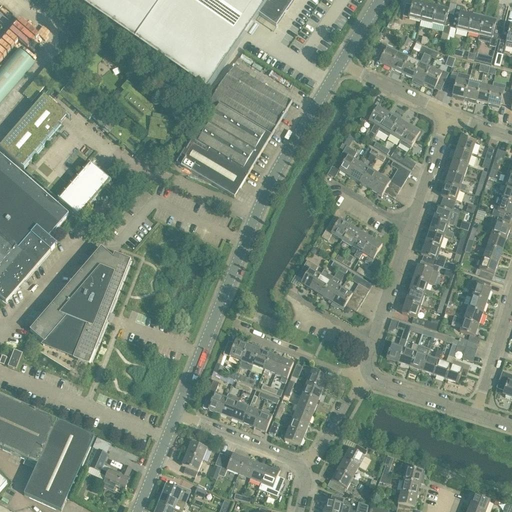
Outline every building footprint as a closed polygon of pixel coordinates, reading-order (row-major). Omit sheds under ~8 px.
[(54,0),(203,98),(255,18),(270,29),(289,0),(54,0)] [(422,22),(426,5),(414,2),(413,6),(407,5),(404,16),(403,16),(402,20),(404,21),(405,17),(410,18),(410,19),(422,22)] [(432,24),(434,25),(438,8),(426,5),(422,22),(432,24)] [(432,24),(431,30),(442,32),(442,34),(440,43),(446,45),(450,29),(451,29),(454,16),(448,15),(449,11),(438,8),(434,25),(432,24)] [(460,18),(454,16),(451,29),(457,31),(469,34),(473,17),(461,14),(460,18)] [(474,14),(473,17),(469,34),(479,36),(481,36),(485,20),(480,19),(481,16),(474,14)] [(496,23),(492,22),(493,19),(486,17),(485,20),(481,36),(479,36),(478,41),(490,44),(489,46),(496,48),(498,40),(501,28),(495,26),(496,23)] [(504,29),(495,66),(497,67),(500,58),(503,59),(505,48),(511,49),(511,24),(510,30),(504,29)] [(424,55),(427,49),(416,44),(413,50),(424,55)] [(392,69),(399,54),(388,49),(388,50),(382,47),(376,58),(382,61),(380,64),(392,69)] [(0,68),(0,102),(34,62),(18,48),(0,68)] [(413,79),(417,81),(416,84),(422,87),(430,69),(425,67),(430,57),(428,57),(431,51),(427,49),(424,55),(420,64),(413,79)] [(402,74),(409,59),(399,54),(392,69),(402,74)] [(475,55),(474,61),(483,63),(485,56),(475,54),(475,55)] [(491,65),(493,58),(485,56),(483,63),(491,65)] [(449,58),(446,66),(452,68),(455,60),(449,58)] [(409,59),(402,74),(413,79),(420,64),(409,59)] [(50,63),(23,94),(32,102),(59,71),(50,63)] [(235,199),(292,103),(235,69),(222,84),(206,110),(204,120),(204,121),(193,140),(191,139),(176,164),(235,199)] [(448,74),(443,72),(441,74),(430,69),(423,84),(435,90),(436,86),(442,89),(448,74)] [(451,79),(448,91),(454,92),(453,96),(458,97),(457,100),(464,101),(465,99),(469,83),(470,77),(458,74),(457,80),(451,79)] [(134,155),(143,145),(63,76),(52,88),(89,120),(91,118),(134,155)] [(481,86),(477,102),(489,105),(492,89),(487,88),(488,84),(482,82),(481,86)] [(118,103),(140,121),(138,124),(149,134),(148,138),(165,141),(167,132),(173,133),(175,123),(169,122),(169,119),(154,116),(149,112),(153,107),(131,88),(132,87),(128,83),(122,89),(125,92),(121,96),(122,98),(118,103)] [(469,83),(465,99),(469,100),(468,103),(475,105),(476,102),(477,102),(481,86),(469,83)] [(489,105),(492,106),(492,108),(499,110),(500,108),(501,104),(507,106),(510,94),(509,94),(504,93),(504,92),(506,86),(493,83),(492,89),(489,105)] [(45,97),(0,148),(24,170),(55,134),(62,127),(60,125),(67,117),(45,97)] [(372,108),(365,119),(375,125),(366,140),(371,143),(378,132),(379,133),(390,115),(379,108),(377,111),(372,108)] [(401,121),(390,115),(379,133),(388,138),(390,134),(392,136),(401,121)] [(411,127),(401,121),(392,136),(402,142),(411,127)] [(402,142),(403,142),(401,145),(412,151),(418,141),(419,142),(425,133),(416,128),(415,129),(411,127),(402,142)] [(461,138),(457,150),(472,155),(476,143),(461,138)] [(382,152),(384,148),(376,143),(374,147),(382,152)] [(347,148),(335,169),(351,178),(360,164),(353,160),(357,153),(347,148)] [(485,160),(491,161),(495,150),(489,148),(485,160)] [(378,159),(380,155),(372,150),(370,154),(378,159)] [(457,150),(453,162),(468,167),(472,155),(457,150)] [(391,158),(412,171),(416,165),(405,159),(404,160),(393,154),(391,158)] [(0,280),(0,297),(6,303),(56,245),(48,238),(68,214),(0,155),(0,280)] [(491,170),(497,172),(501,160),(495,158),(491,170)] [(491,161),(485,160),(482,168),(488,170),(491,161)] [(49,174),(57,182),(69,170),(60,162),(49,174)] [(453,162),(449,174),(464,179),(468,167),(453,162)] [(106,183),(109,180),(89,163),(58,200),(79,218),(108,185),(106,183)] [(381,163),(378,172),(387,175),(390,166),(381,163)] [(399,171),(399,173),(409,179),(413,174),(395,163),(392,167),(399,171)] [(351,178),(362,185),(371,170),(360,164),(351,178)] [(362,185),(372,191),(381,177),(371,170),(362,185)] [(497,172),(491,170),(489,178),(494,180),(497,172)] [(479,184),(483,185),(487,173),(483,172),(479,184)] [(399,173),(395,178),(406,185),(409,179),(399,173)] [(449,174),(445,186),(460,191),(465,192),(467,187),(462,185),(464,179),(449,174)] [(385,194),(389,189),(392,183),(381,177),(372,191),(383,198),(385,194)] [(395,178),(392,183),(403,190),(406,185),(395,178)] [(488,195),(492,183),(488,182),(483,194),(488,195)] [(400,195),(403,190),(392,183),(389,189),(400,195)] [(483,185),(479,184),(476,193),(475,196),(480,197),(483,185)] [(442,194),(441,198),(443,199),(442,204),(455,208),(456,203),(460,191),(445,186),(442,194)] [(511,203),(511,190),(506,188),(501,187),(499,191),(504,193),(502,200),(511,203)] [(396,201),(400,195),(389,189),(385,194),(396,201)] [(492,216),(498,218),(511,223),(511,218),(511,203),(502,200),(495,198),(493,202),(500,205),(498,212),(494,210),(492,216)] [(438,208),(434,221),(449,226),(453,227),(457,216),(453,214),(455,208),(442,204),(440,209),(438,208)] [(328,242),(332,235),(333,235),(332,236),(343,242),(352,227),(335,218),(323,239),(328,242)] [(509,228),(511,223),(498,218),(496,224),(492,236),(507,241),(511,229),(509,228)] [(434,221),(430,233),(445,238),(452,240),(454,234),(449,233),(448,230),(449,226),(434,221)] [(343,242),(353,248),(362,234),(352,227),(343,242)] [(460,243),(464,244),(468,232),(463,231),(460,243)] [(430,233),(426,245),(441,250),(445,238),(430,233)] [(373,240),(362,234),(353,248),(358,251),(354,257),(359,260),(363,254),(364,255),(373,240)] [(492,236),(488,247),(503,253),(507,241),(492,236)] [(384,247),(373,240),(364,255),(369,257),(365,264),(370,267),(374,260),(375,261),(384,247)] [(464,244),(460,243),(456,255),(460,256),(464,244)] [(424,257),(422,263),(434,267),(434,266),(443,269),(454,273),(456,268),(445,263),(447,259),(439,256),(441,250),(426,245),(422,256),(424,257)] [(488,247),(484,259),(499,265),(503,253),(488,247)] [(111,315),(128,272),(132,262),(116,256),(114,260),(102,250),(31,332),(45,344),(43,346),(44,346),(48,342),(90,359),(89,360),(92,361),(93,359),(92,359),(97,347),(98,347),(108,321),(105,320),(108,313),(111,315)] [(343,265),(346,261),(338,256),(335,260),(343,265)] [(477,270),(475,275),(480,277),(492,282),(493,276),(495,276),(499,265),(484,259),(479,271),(477,270)] [(304,281),(302,285),(312,291),(325,271),(324,271),(321,277),(315,273),(318,268),(308,262),(298,278),(304,281)] [(331,267),(339,271),(341,267),(334,263),(331,267)] [(417,272),(414,279),(430,284),(434,286),(438,274),(437,274),(439,268),(434,267),(422,263),(420,268),(418,267),(417,272)] [(375,284),(379,278),(368,272),(367,273),(360,269),(358,273),(375,284)] [(325,271),(312,291),(323,298),(332,283),(334,279),(328,275),(329,274),(327,272),(325,271)] [(360,286),(370,292),(374,287),(356,276),(353,280),(361,284),(360,286)] [(469,289),(476,291),(473,298),(488,303),(492,291),(490,290),(492,285),(473,278),(469,289)] [(332,283),(323,298),(333,304),(334,304),(342,290),(336,286),(339,282),(334,279),(332,283)] [(410,291),(426,296),(432,298),(433,293),(427,291),(430,284),(414,279),(410,291)] [(367,298),(370,292),(360,286),(356,291),(367,298)] [(440,301),(445,303),(449,291),(444,289),(440,301)] [(353,296),(342,290),(334,304),(333,304),(332,307),(338,310),(340,310),(341,308),(344,311),(347,307),(350,302),(353,296)] [(364,303),(367,298),(356,291),(353,296),(364,303)] [(410,291),(406,303),(422,308),(426,296),(410,291)] [(449,303),(453,304),(457,292),(452,291),(449,303)] [(361,308),(364,303),(353,296),(350,302),(361,308)] [(473,298),(469,310),(484,315),(488,303),(473,298)] [(445,303),(440,301),(437,313),(441,315),(445,303)] [(357,314),(361,308),(350,302),(347,307),(357,314)] [(414,319),(412,325),(435,332),(438,326),(418,319),(422,308),(406,303),(402,315),(414,319)] [(449,303),(445,315),(450,316),(454,317),(455,314),(454,312),(451,311),(453,304),(449,303)] [(469,310),(465,321),(480,326),(484,315),(469,310)] [(482,340),(476,338),(480,326),(465,321),(455,318),(453,323),(463,327),(461,333),(472,337),(470,342),(469,343),(480,347),(482,340)] [(399,364),(405,350),(404,350),(407,341),(410,332),(411,332),(412,327),(399,323),(397,329),(404,331),(402,340),(402,339),(399,348),(392,345),(387,360),(399,364)] [(412,327),(411,332),(423,336),(425,331),(412,327)] [(425,331),(423,336),(434,339),(436,335),(425,331)] [(436,335),(434,339),(446,343),(448,338),(436,335)] [(448,338),(446,343),(458,347),(458,346),(459,346),(460,343),(459,343),(459,342),(448,338)] [(224,356),(241,363),(248,347),(236,342),(235,346),(228,344),(224,356)] [(478,351),(480,347),(469,343),(469,346),(468,348),(478,351)] [(399,364),(411,369),(417,354),(416,354),(419,347),(413,345),(411,352),(405,350),(399,364)] [(241,363),(253,367),(259,351),(260,349),(253,346),(252,349),(248,347),(241,363)] [(476,356),(478,351),(468,348),(468,349),(466,353),(476,356)] [(411,369),(423,373),(428,358),(430,350),(425,349),(422,356),(417,354),(411,369)] [(21,360),(23,354),(15,351),(8,367),(17,370),(21,360)] [(253,367),(264,372),(270,356),(259,351),(253,367)] [(423,373),(435,377),(440,362),(443,354),(437,352),(434,360),(428,358),(423,373)] [(476,356),(466,353),(464,359),(474,363),(476,356)] [(264,372),(276,376),(282,361),(270,356),(264,372)] [(435,377),(446,381),(453,361),(454,359),(449,357),(446,364),(440,362),(435,377)] [(294,365),(282,361),(276,376),(282,379),(280,383),(286,385),(287,381),(294,365)] [(453,361),(446,381),(458,385),(460,379),(461,377),(463,370),(468,372),(469,372),(471,367),(453,361)] [(216,365),(213,373),(221,376),(224,368),(216,365)] [(298,380),(302,368),(297,366),(292,378),(298,380)] [(328,379),(319,375),(321,373),(314,370),(313,373),(312,373),(308,384),(324,391),(326,392),(329,386),(328,384),(327,383),(328,379)] [(511,377),(502,374),(497,389),(504,392),(503,397),(511,399),(511,377)] [(202,409),(208,411),(220,416),(226,400),(215,396),(219,384),(213,381),(209,393),(202,409)] [(324,391),(308,384),(303,396),(319,402),(324,391)] [(280,398),(282,393),(271,389),(269,393),(280,398)] [(220,416),(232,421),(238,405),(231,402),(233,397),(228,395),(226,400),(220,416)] [(41,467),(60,423),(0,396),(0,448),(38,466),(41,467)] [(279,400),(268,396),(266,401),(273,403),(277,405),(279,400)] [(303,396),(299,407),(315,414),(319,402),(303,396)] [(232,421),(243,425),(249,409),(238,405),(232,421)] [(315,414),(299,407),(296,413),(293,412),(291,417),(294,418),(310,425),(315,414)] [(243,425),(254,430),(261,414),(249,409),(243,425)] [(266,435),(272,419),(261,414),(254,430),(266,435)] [(290,430),(306,436),(310,425),(294,418),(290,430)] [(58,511),(61,511),(95,439),(60,423),(41,467),(38,466),(24,496),(58,511)] [(275,437),(280,425),(274,423),(269,435),(275,437)] [(301,448),(306,436),(290,430),(285,442),(301,448)] [(111,446),(97,440),(93,449),(97,451),(89,469),(90,469),(88,474),(105,481),(102,487),(113,492),(115,486),(125,490),(130,479),(128,478),(132,470),(125,467),(121,475),(110,470),(110,469),(104,466),(109,456),(107,455),(111,446)] [(191,444),(187,456),(203,462),(208,450),(191,444)] [(350,450),(344,461),(359,469),(368,452),(366,451),(357,446),(354,452),(350,450)] [(239,476),(245,461),(233,456),(232,460),(220,455),(216,467),(221,469),(219,476),(224,478),(227,472),(239,476)] [(203,462),(187,456),(182,467),(186,469),(184,475),(196,480),(203,462)] [(388,457),(385,466),(385,468),(390,470),(394,459),(388,457)] [(239,476),(250,481),(256,465),(245,461),(239,476)] [(344,461),(338,472),(353,480),(359,469),(344,461)] [(268,470),(256,465),(250,481),(261,485),(268,470)] [(271,471),(268,470),(261,485),(259,491),(278,498),(285,481),(278,478),(280,471),(272,468),(271,471)] [(407,469),(404,481),(420,485),(423,485),(425,477),(422,477),(423,473),(407,469)] [(328,487),(332,490),(344,496),(350,485),(356,488),(358,483),(353,480),(338,472),(332,482),(331,482),(328,487)] [(388,476),(387,483),(393,484),(395,477),(388,476)] [(404,481),(401,493),(418,497),(420,485),(404,481)] [(163,494),(163,495),(185,505),(191,492),(179,487),(178,491),(166,486),(165,490),(163,490),(162,493),(163,494)] [(206,492),(197,489),(195,495),(203,498),(206,492)] [(401,493),(397,511),(399,511),(410,511),(412,509),(415,509),(418,497),(401,493)] [(160,499),(158,502),(159,504),(159,505),(174,511),(176,511),(182,511),(183,510),(185,505),(163,495),(161,499),(160,499)] [(475,496),(470,508),(480,511),(486,511),(490,502),(475,496)] [(349,511),(350,507),(343,506),(344,499),(332,497),(331,503),(327,502),(324,511),(349,511)] [(275,501),(268,499),(266,506),(273,508),(275,501)]
